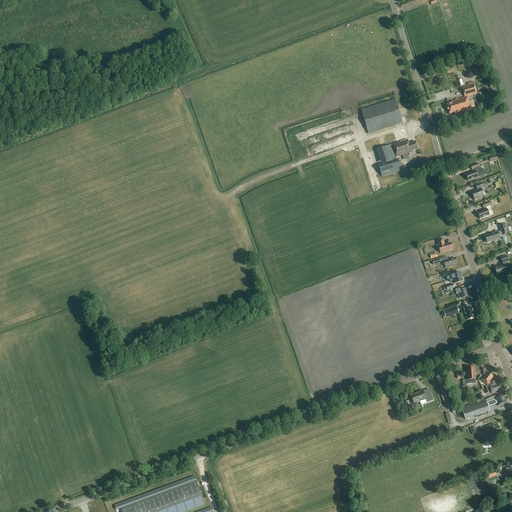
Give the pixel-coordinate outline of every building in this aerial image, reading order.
[(476,56),(479,63),(484,61),(482,54),(476,56)] [(467,84),(467,86),(461,88),(464,98),(451,102),(451,103),(446,105),(449,115),(454,113),(455,115),(470,110),(469,106),(470,106),(468,97),(477,94),(474,84),(473,84),(472,82),(467,84)] [(402,123),(395,99),(361,110),(368,134),(402,123)] [(408,140),(392,145),(396,158),(413,152),(413,151),(418,150),(415,142),(409,144),(408,140)] [(397,160),(378,166),(382,177),(401,171),(397,160)] [(482,171),(480,167),(479,167),(478,164),(470,167),(472,170),(473,172),(466,175),(468,181),(477,178),(487,174),(485,170),(482,171)] [(471,193),(474,200),(483,196),(482,193),(484,192),(483,188),(484,187),(482,183),(475,186),(477,191),(471,193)] [(493,215),(489,206),(491,206),(490,202),(482,205),(483,208),(484,208),(485,210),(478,213),(480,219),(493,215)] [(500,231),(485,236),(487,243),(499,239),(498,236),(509,233),(509,232),(511,231),(510,227),(507,228),(506,224),(499,226),(500,231)] [(451,243),(445,245),(443,239),(436,241),(438,247),(440,254),(446,253),(446,252),(453,250),(451,243)] [(503,266),(495,268),(497,275),(508,272),(505,263),(509,262),(507,256),(501,258),(503,266)] [(457,264),(455,258),(446,261),(443,262),(446,269),(453,266),(453,265),(457,264)] [(461,277),(460,272),(452,275),(452,277),(449,278),(449,281),(461,277)] [(467,297),(465,289),(460,291),(459,290),(454,291),(455,295),(457,294),(459,299),(467,297)] [(470,306),(462,309),(466,321),(474,319),(472,312),(473,312),(471,308),(470,306)] [(452,308),(443,311),(445,318),(455,315),(458,314),(456,307),(452,308)] [(474,368),(467,369),(468,380),(462,380),(463,386),(467,386),(467,385),(475,384),(475,375),(475,371),(474,371),(474,368)] [(493,377),(488,373),(483,378),(481,380),(487,386),(489,383),(493,377)] [(501,390),(499,385),(496,386),(496,384),(492,385),(488,387),(484,388),(486,394),(490,393),(490,392),(491,392),(492,393),(501,390)] [(433,392),(430,393),(424,395),(422,391),(416,394),(419,402),(425,400),(426,401),(429,400),(429,402),(434,400),(433,397),(434,396),(433,392)] [(419,402),(416,394),(410,396),(412,400),(409,401),(411,407),(414,405),(414,404),(419,402)] [(497,396),(483,401),(461,409),(465,420),(489,411),(488,407),(497,403),(498,406),(505,404),(504,403),(505,403),(502,395),(498,397),(497,396)] [(469,426),(472,434),(477,433),(475,428),(480,426),(479,423),(469,426)] [(493,424),(484,427),(487,437),(492,435),(493,438),(500,435),(499,433),(500,432),(500,431),(501,431),(499,426),(498,427),(498,425),(494,426),(493,424)] [(508,468),(502,470),(503,473),(504,475),(508,474),(509,477),(511,475),(511,466),(508,468)] [(486,474),(487,479),(496,477),(495,474),(501,472),(500,469),(497,469),(497,470),(486,474)] [(195,476),(114,506),(116,510),(120,508),(121,511),(187,511),(205,505),(195,476)]
